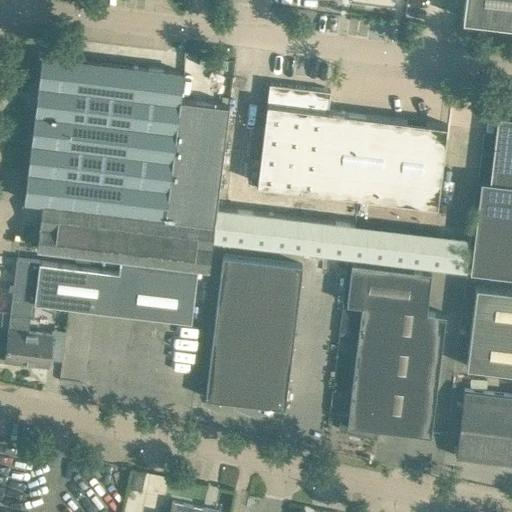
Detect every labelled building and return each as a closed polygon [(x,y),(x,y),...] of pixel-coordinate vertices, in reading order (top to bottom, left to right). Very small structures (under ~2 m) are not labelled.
[(511,0),(464,0),(462,18),(511,23),(511,0)] [(42,54),(24,199),(42,201),(36,247),(56,250),(122,258),(197,267),(209,268),(212,239),(214,221),(216,206),(229,103),(180,97),(183,72),(42,54)] [(269,82),(267,101),(257,182),(437,205),(447,126),(447,124),(328,109),(330,89),(269,82)] [(511,115),(497,114),(495,134),(490,179),(481,178),(469,269),(511,273),(511,115)] [(223,253),(208,377),(205,397),(285,406),(302,263),(223,253)] [(122,258),(120,269),(17,257),(10,312),(34,315),(35,300),(190,320),(197,267),(122,258)] [(348,413),(340,412),(338,428),(376,437),(378,427),(430,433),(445,312),(426,310),(431,270),(352,261),(347,300),(362,302),(348,413)] [(466,365),(511,370),(511,288),(476,284),(466,365)] [(48,363),(49,359),(52,333),(28,330),(30,315),(34,315),(10,312),(4,358),(48,363)] [(456,456),(511,462),(511,393),(464,388),(456,456)] [(134,471),(131,486),(142,489),(145,474),(134,471)] [(226,511),(172,500),(169,511),(226,511)]
